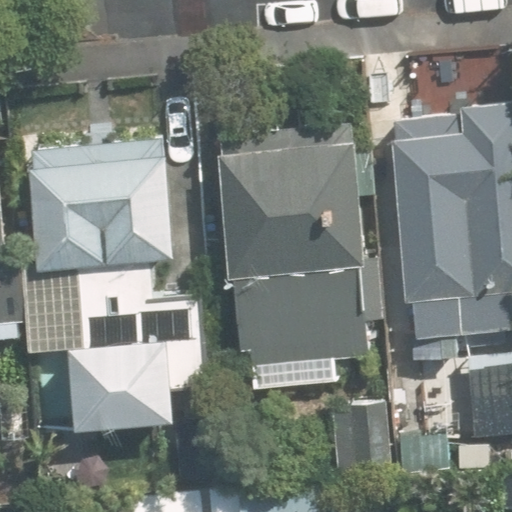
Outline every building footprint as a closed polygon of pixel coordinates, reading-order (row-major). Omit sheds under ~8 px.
[(467,330),(511,327),(511,97),(466,100),(468,135),(399,139),(411,350),(468,347),(467,330)] [(255,346),(257,384),(349,378),(348,356),(390,353),(376,117),(224,126),(237,347),(255,346)] [(0,337),(28,335),(11,123),(0,123),(0,337)] [(182,384),(212,383),(209,286),(178,287),(174,139),(34,143),(40,362),(78,361),(80,426),(183,423),(182,384)] [(230,511),(228,484),(138,491),(139,511),(230,511)]
